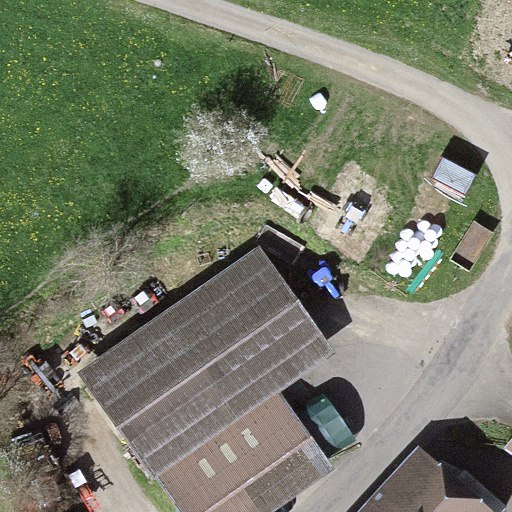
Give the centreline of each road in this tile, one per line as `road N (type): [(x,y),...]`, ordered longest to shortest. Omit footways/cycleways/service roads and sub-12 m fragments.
road 1 (track): [(182,0),(421,86),(511,140)]
road 2 (unclassified): [(322,511),(391,451),(442,390),(511,263)]
